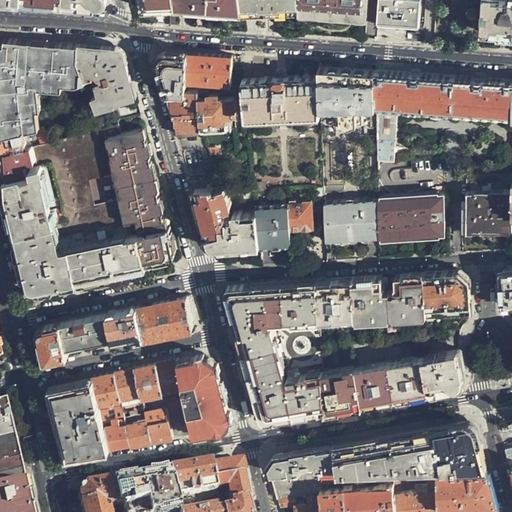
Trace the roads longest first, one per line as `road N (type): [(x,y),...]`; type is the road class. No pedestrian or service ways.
road 1 (secondary): [(511,62),(143,32)]
road 2 (residential): [(204,276),(484,259)]
road 3 (residential): [(143,32),(142,59),(204,276)]
road 4 (secondary): [(249,437),(483,395)]
road 5 (residential): [(219,332),(24,377)]
road 6 (residential): [(10,319),(204,276)]
road 7 (secondary): [(55,471),(249,437)]
road 8 (secondary): [(143,32),(0,16)]
